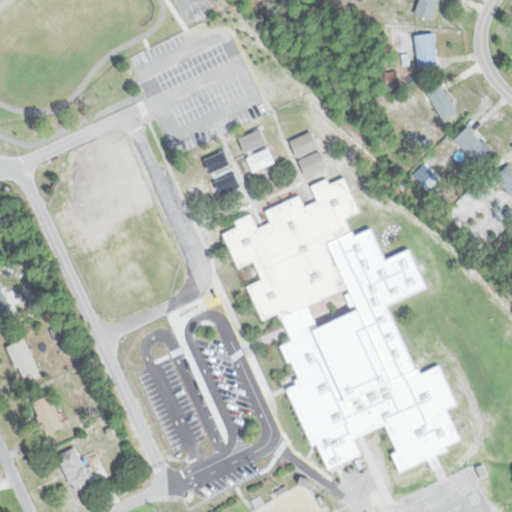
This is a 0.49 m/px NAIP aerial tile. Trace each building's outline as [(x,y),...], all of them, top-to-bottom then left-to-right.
[(0,0),(0,19),(6,0),(14,0),(111,34),(122,0),(0,0)] [(140,21),(149,0),(132,0),(126,15),(140,21)] [(432,20),(439,0),(420,0),(416,15),(432,20)] [(175,26),(170,11),(149,18),(154,33),(175,26)] [(141,43),(146,29),(126,20),(120,34),(141,43)] [(419,69),(439,66),(435,33),(415,36),(419,69)] [(428,92),(444,121),(460,113),(443,84),(428,92)] [(455,141),(482,166),(496,152),(470,127),(455,141)] [(241,137),(247,152),(268,144),(262,129),(241,137)] [(300,158),(307,176),(328,168),(314,131),(292,140),(299,158),(300,158)] [(278,162),(271,147),(248,157),(255,172),(278,162)] [(511,169),(510,167),(498,179),(511,193),(511,169)] [(327,478),(384,423),(402,467),(443,466),(437,452),(463,442),(450,409),(457,403),(442,365),(419,374),(391,304),(429,289),(413,249),(387,259),(374,228),(358,235),(350,226),(346,217),(361,211),(349,181),(316,182),(317,212),(305,199),(225,231),(238,263),(258,263),(263,276),(251,288),(262,317),(289,316),(291,388),(327,478)] [(0,320),(15,313),(0,284),(0,320)] [(40,369),(26,338),(7,346),(22,377),(40,369)] [(48,434),(65,426),(49,394),(32,402),(48,434)] [(94,481),(74,446),(56,456),(76,491),(94,481)]
